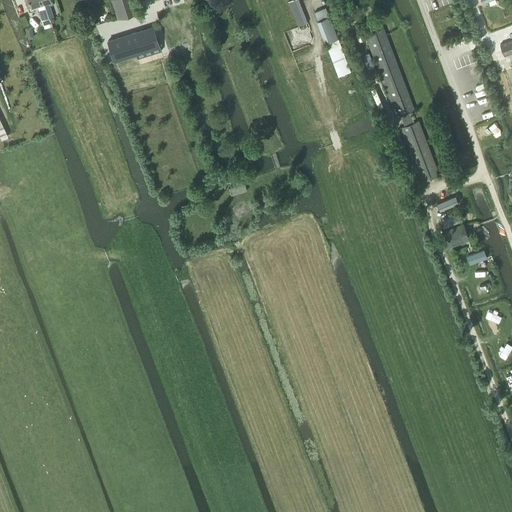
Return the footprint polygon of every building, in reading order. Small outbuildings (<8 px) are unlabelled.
[(26,0),(29,7),(39,4),(40,8),(39,9),(43,20),(50,18),(46,6),(45,2),(43,0),(26,0)] [(113,0),(119,17),(134,13),(129,0),(113,0)] [(289,0),(288,1),(297,26),(306,22),(297,0),(289,0)] [(176,6),(156,11),(167,56),(188,51),(176,6)] [(325,8),(314,12),(317,20),(328,16),(325,9),(325,8)] [(511,8),(503,11),(506,16),(511,13),(511,10),(511,8)] [(151,25),(102,41),(110,60),(135,53),(137,58),(159,51),(151,25)] [(366,35),(396,116),(401,114),(405,126),(401,127),(421,181),(439,174),(418,121),(414,122),(410,111),(414,109),(383,28),(366,35)] [(511,39),(500,44),(504,55),(511,52),(511,39)] [(236,173),(224,178),(226,183),(238,179),(236,173)] [(244,183),(228,188),(230,194),(246,189),(244,183)] [(470,240),(464,223),(438,233),(444,249),(457,244),(465,242),(470,240)] [(483,250),(466,256),(469,263),(486,257),(483,250)] [(477,289),(487,287),(485,278),(475,280),(477,289)] [(488,314),(491,323),(506,319),(503,309),(488,314)] [(501,357),(509,356),(508,348),(499,349),(501,357)]
